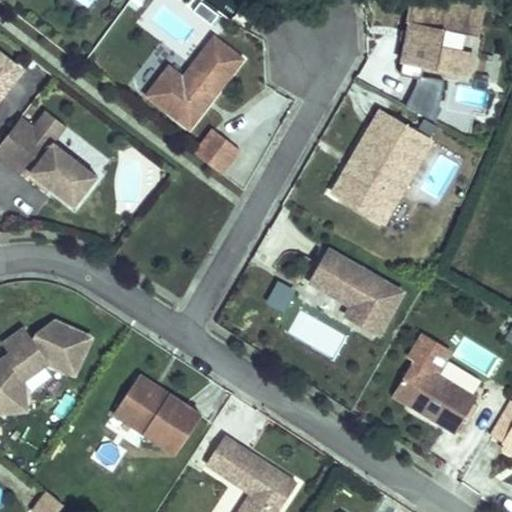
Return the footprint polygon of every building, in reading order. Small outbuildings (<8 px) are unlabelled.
[(484,0),(407,0),(405,11),(410,12),(399,63),(419,68),(421,56),(455,64),(460,41),(441,36),(445,20),(478,27),(484,0)] [(201,89),(205,85),(212,84),(241,47),(213,24),(181,64),(168,54),(145,82),(187,115),(205,92),(201,89)] [(471,42),(460,41),(455,64),(466,66),(471,42)] [(0,77),(16,58),(0,44),(0,77)] [(419,74),(406,108),(433,118),(446,84),(419,74)] [(201,89),(205,92),(212,84),(205,85),(201,89)] [(458,84),(454,102),(484,109),(488,91),(458,84)] [(42,95),(29,110),(49,127),(62,111),(42,95)] [(428,129),(377,99),(329,180),(380,211),(428,129)] [(29,110),(17,101),(15,103),(0,122),(0,144),(16,158),(17,156),(35,170),(38,166),(46,172),(69,190),(92,161),(49,127),(29,110)] [(192,140),(204,150),(223,126),(211,117),(192,140)] [(204,150),(218,161),(237,137),(223,126),(204,150)] [(46,172),(38,166),(35,170),(43,176),(46,172)] [(396,282),(324,240),(306,271),(347,295),(341,305),(372,323),(396,282)] [(0,394),(20,393),(18,363),(43,346),(69,358),(87,321),(51,304),(31,318),(27,320),(22,320),(8,329),(6,335),(0,339),(0,394)] [(8,329),(22,320),(27,320),(20,310),(19,311),(0,323),(0,327),(6,335),(8,329)] [(407,352),(387,386),(449,425),(469,391),(407,352)] [(127,368),(156,388),(161,382),(131,362),(127,368)] [(167,442),(193,404),(161,382),(156,388),(127,368),(105,400),(167,442)] [(511,398),(504,393),(482,427),(499,437),(511,445),(511,398)] [(261,511),(288,473),(216,425),(198,451),(243,481),(222,511),(261,511)] [(511,445),(499,437),(496,442),(511,452),(511,445)] [(42,509),(55,485),(40,474),(24,494),(42,509)]
